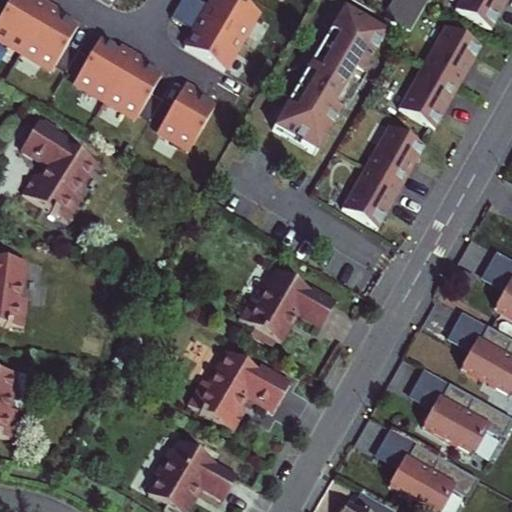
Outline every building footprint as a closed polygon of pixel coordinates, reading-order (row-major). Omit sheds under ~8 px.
[(0,42),(21,55),(49,8),(35,0),(11,0),(0,20),(0,42)] [(256,17),(226,0),(213,0),(200,22),(240,46),(256,17)] [(395,0),(384,19),(409,33),(428,0),(395,0)] [(460,0),(455,11),(491,31),(507,1),(504,0),(460,0)] [(81,26),(49,8),(21,55),(53,74),(81,26)] [(387,38),(343,13),(273,133),(317,158),(341,116),(328,109),(350,72),(363,80),(387,38)] [(240,46),(200,22),(183,51),(223,74),(240,46)] [(445,28),(421,70),(455,88),(462,76),(464,78),(481,48),(445,28)] [(73,86),(105,104),(132,57),(101,39),(73,86)] [(105,104),(135,121),(163,75),(132,57),(105,104)] [(421,70),(398,111),(434,131),(442,118),(439,116),(455,88),(421,70)] [(350,72),(328,109),(341,116),(363,80),(350,72)] [(218,107),(185,88),(157,134),(190,154),(218,107)] [(95,165),(65,147),(67,143),(37,124),(20,153),(46,169),(39,179),(34,176),(22,197),(67,224),(82,200),(75,197),(95,165)] [(388,129),(365,170),(398,189),(414,161),(417,163),(424,149),(388,129)] [(365,170),(342,213),(378,233),(394,203),(391,202),(398,189),(365,170)] [(511,264),(494,254),(479,282),(502,294),(505,296),(511,283),(511,264)] [(19,301),(24,264),(0,261),(0,326),(22,330),(26,302),(19,301)] [(309,294),(276,274),(257,306),(250,302),(239,322),(280,346),(296,318),(320,332),(335,307),(310,292),(309,294)] [(511,283),(505,296),(502,294),(492,312),(511,323),(511,283)] [(460,315),(445,342),(468,355),(471,356),(486,329),(460,315)] [(511,343),(486,329),(471,356),(468,355),(458,372),(509,401),(511,394),(511,343)] [(255,372),(225,355),(206,386),(200,383),(186,407),(232,434),(244,413),(239,410),(245,400),(271,415),(288,386),(258,368),(255,372)] [(447,387),(422,372),(406,399),(429,412),(432,414),(447,387)] [(14,375),(0,373),(0,439),(12,441),(16,413),(9,412),(14,375)] [(511,423),(447,387),(432,414),(429,412),(419,430),(470,458),(483,435),(499,444),(511,423)] [(414,447),(388,432),(373,459),(396,472),(399,474),(414,447)] [(236,478),(177,444),(172,454),(167,451),(153,477),(157,479),(146,497),(165,508),(162,511),(185,511),(198,490),(221,504),(236,478)] [(478,483),(414,447),(399,474),(396,472),(386,490),(424,511),(440,511),(450,495),(466,504),(478,483)]
